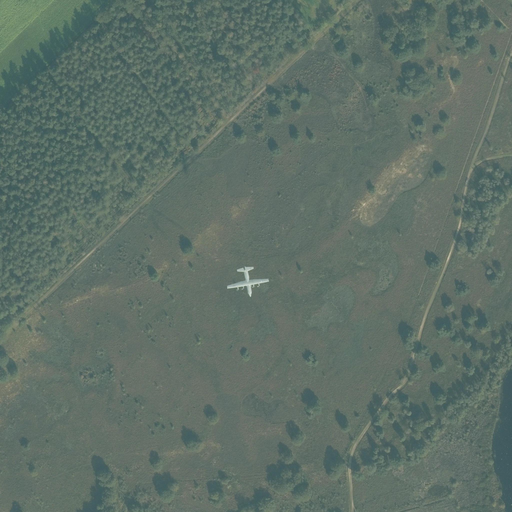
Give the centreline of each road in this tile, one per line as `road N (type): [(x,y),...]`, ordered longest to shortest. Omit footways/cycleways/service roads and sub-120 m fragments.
road 1 (track): [(355,0),(0,338)]
road 2 (track): [(228,121),(137,0)]
